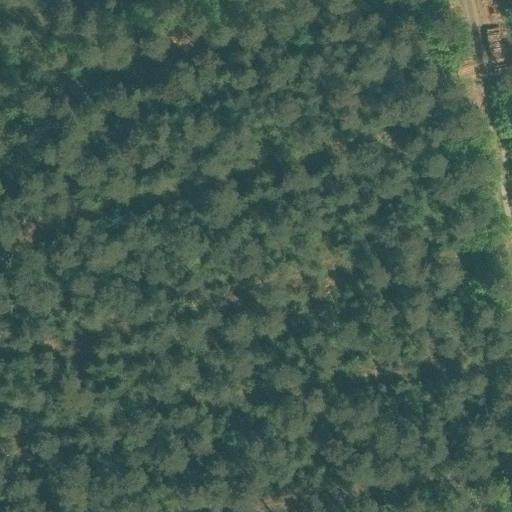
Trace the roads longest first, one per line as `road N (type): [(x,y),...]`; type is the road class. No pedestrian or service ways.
road 1 (track): [(511,354),(435,0)]
road 2 (track): [(240,511),(318,484),(511,454)]
